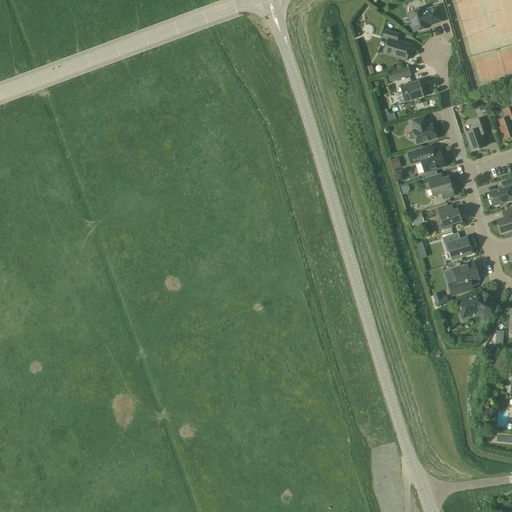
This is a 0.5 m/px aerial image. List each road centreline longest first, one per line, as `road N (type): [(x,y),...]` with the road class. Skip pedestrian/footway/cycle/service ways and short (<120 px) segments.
road 1 (tertiary): [(422,493),(269,0)]
road 2 (tertiary): [(0,94),(253,0)]
road 3 (residential): [(463,169),(433,49)]
